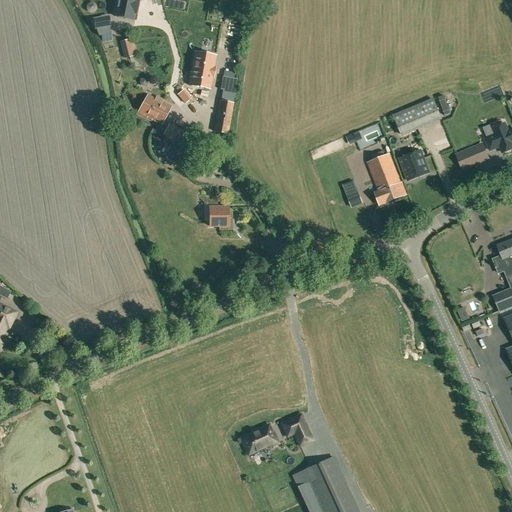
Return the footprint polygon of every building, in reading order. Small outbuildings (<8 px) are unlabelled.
[(130,0),(112,0),(109,16),(128,19),(130,0)] [(99,28),(110,26),(108,17),(93,20),(95,28),(99,28)] [(130,39),(120,42),(124,59),(137,55),(133,38),(131,39),(130,39)] [(216,56),(195,52),(189,86),(211,90),(216,56)] [(233,79),(222,77),(220,90),(222,90),(220,102),(226,103),(232,104),(234,91),(236,79),(233,79)] [(161,125),(169,111),(164,108),(166,104),(147,95),(137,113),(161,125)] [(401,136),(441,119),(433,100),(393,117),(401,136)] [(213,132),(229,135),(231,122),(234,104),(232,104),(226,103),(219,102),(216,119),(215,119),(213,132)] [(511,129),(508,131),(505,124),(492,129),(494,135),(484,139),(489,150),(499,146),(502,153),(511,148),(511,129)] [(170,125),(164,137),(171,140),(179,144),(184,132),(177,128),(170,125)] [(175,145),(168,157),(198,172),(204,159),(175,145)] [(462,169),(488,159),(482,145),(456,155),(462,169)] [(429,172),(421,150),(399,159),(408,181),(429,172)] [(379,192),(375,193),(380,205),(406,195),(389,154),(368,163),(379,192)] [(358,191),(347,196),(352,208),(363,204),(358,191)] [(198,197),(209,208),(209,227),(219,227),(219,230),(232,230),(232,229),(232,211),(228,211),(228,208),(217,208),(217,196),(198,197)] [(511,240),(497,246),(501,256),(493,260),(495,265),(494,265),(495,268),(496,268),(499,273),(511,267),(511,288),(493,296),(499,311),(511,306),(511,240)] [(0,295),(7,299),(11,291),(0,285),(0,295)] [(7,326),(9,327),(16,313),(0,304),(0,345),(4,344),(1,335),(2,335),(7,326)] [(300,417),(283,424),(283,425),(288,435),(295,432),(301,444),(311,440),(300,417)] [(264,431),(244,440),(246,442),(244,443),(248,450),(249,449),(250,452),(258,448),(257,445),(267,441),(270,447),(277,443),(273,433),(271,434),(268,428),(264,430),(264,431)] [(303,472),(293,476),(302,496),(309,511),(358,511),(333,458),(303,472)]
